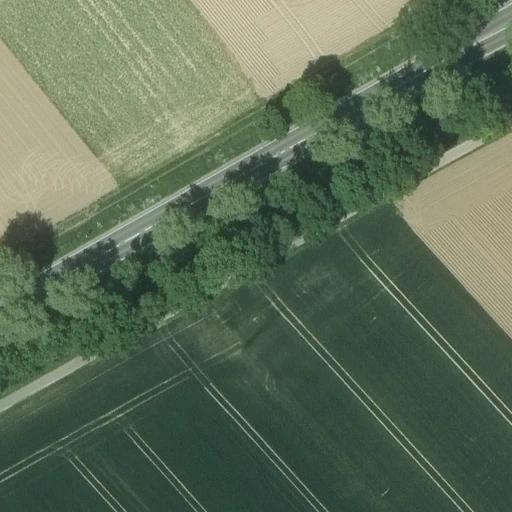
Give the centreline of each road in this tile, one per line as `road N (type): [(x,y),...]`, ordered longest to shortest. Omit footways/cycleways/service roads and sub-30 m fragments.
road 1 (secondary): [(511,20),(0,313)]
road 2 (track): [(0,265),(247,130),(457,0)]
